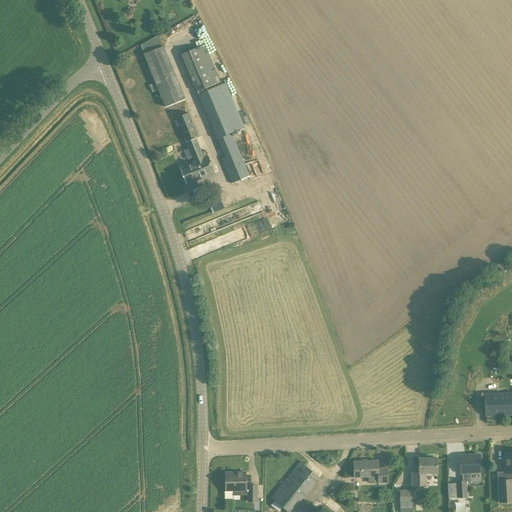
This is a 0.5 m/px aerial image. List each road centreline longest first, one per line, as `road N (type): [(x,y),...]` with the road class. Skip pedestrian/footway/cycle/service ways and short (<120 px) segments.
road 1 (tertiary): [(104,64),(184,281),(202,447)]
road 2 (unclassified): [(511,431),(202,447)]
road 3 (unclassified): [(0,155),(72,82),(104,64)]
